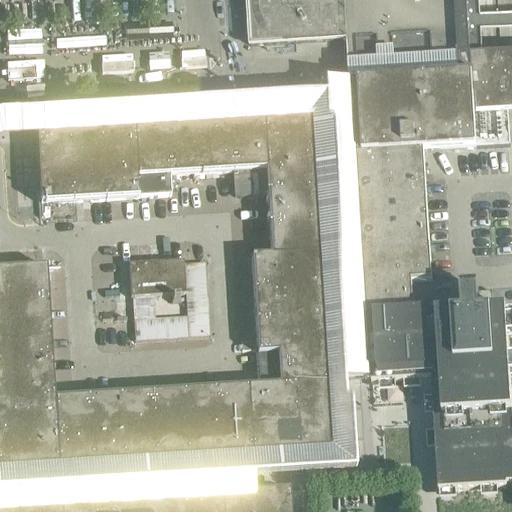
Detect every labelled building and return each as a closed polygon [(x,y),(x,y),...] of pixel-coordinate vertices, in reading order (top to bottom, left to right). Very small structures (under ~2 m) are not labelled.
[(247,0),(251,48),(267,47),(346,43),(348,70),(375,68),(379,68),(378,56),(394,55),(394,65),(406,64),(431,63),(431,61),(471,58),(467,0),(247,0)] [(358,85),(349,85),(350,109),(352,133),(353,158),(355,190),(358,238),(362,287),(364,319),(367,319),(371,386),(431,383),(438,494),(506,490),(506,488),(511,487),(511,413),(506,315),(479,317),(479,312),(492,311),(491,294),(478,295),(478,293),(461,294),(462,318),(432,319),(431,314),(413,315),(413,302),(411,284),(431,283),(428,234),(426,201),(429,201),(429,195),(426,195),(426,186),(425,176),(427,176),(427,170),(425,170),(424,154),(435,153),(476,151),(510,149),(508,115),(511,115),(511,57),(504,58),(482,59),(481,58),(471,58),(431,61),(431,63),(406,64),(394,65),(394,55),(378,56),(379,68),(375,68),(376,82),(358,83),(358,85)] [(45,270),(0,272),(0,474),(57,471),(90,469),(124,467),(155,465),(186,463),(220,461),(252,459),(252,458),(331,454),(327,386),(328,386),(326,353),(324,321),(322,289),(320,257),(319,241),(318,225),(317,210),(319,210),(318,192),(316,192),(312,120),(263,123),(231,125),(214,126),(166,129),(134,131),(125,132),(101,133),(68,135),(36,137),(40,207),(73,205),(105,203),(138,201),(170,199),(169,178),(178,178),(179,180),(185,180),(184,177),(217,175),(217,178),(224,178),(223,175),(233,174),(235,199),(267,196),(269,228),(269,240),(250,241),(251,260),(250,260),(251,262),(253,294),(256,357),(258,389),(248,390),(216,392),(152,396),(120,398),(118,398),(114,398),(113,386),(68,388),(68,390),(53,391),(52,383),(51,361),(49,335),(47,303),(45,270)] [(131,300),(134,344),(209,340),(205,266),(183,267),(183,264),(128,267),(130,300),(131,300)] [(276,511),(276,506),(222,509),(221,501),(187,503),(171,504),(156,505),(124,507),(92,509),(60,511),(41,511),(276,511)]
